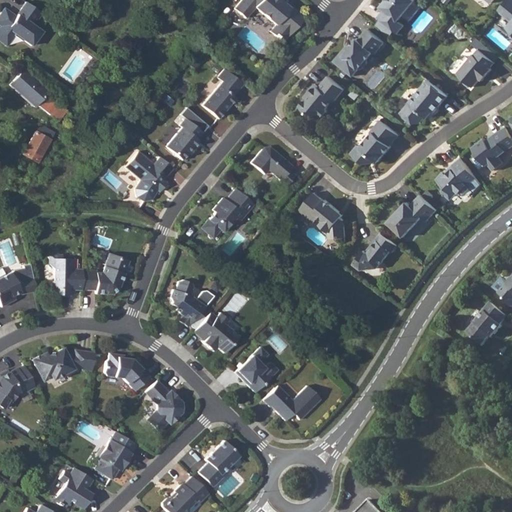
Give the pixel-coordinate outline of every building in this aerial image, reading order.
[(115,0),(99,24),(112,34),(136,0),(115,0)] [(240,0),(234,9),(245,18),(254,7),(275,25),(270,31),(282,42),(288,35),(302,19),(303,18),(303,17),(302,16),(302,15),(291,6),(289,8),(283,3),(285,1),(283,0),(240,0)] [(385,9),(378,17),(398,33),(405,25),(399,20),(415,0),(386,0),(381,6),(385,9)] [(511,0),(507,0),(499,10),(511,20),(511,22),(508,27),(511,31),(511,0)] [(40,13),(25,2),(14,16),(3,8),(0,12),(0,41),(5,45),(12,35),(20,41),(23,40),(30,45),(40,31),(29,24),(34,17),(36,19),(40,13)] [(411,18),(421,6),(416,2),(406,14),(411,18)] [(385,42),(369,28),(360,39),(358,38),(347,51),(343,51),(337,58),(346,65),(343,67),(353,76),(360,68),(363,68),(368,62),(367,59),(374,51),(376,53),(385,42)] [(491,67),(496,62),(480,48),(475,54),(474,53),(458,73),(465,79),(465,82),(470,86),(473,86),(474,86),(485,73),(487,75),(492,68),(491,67)] [(23,68),(9,84),(34,106),(36,104),(57,120),(61,116),(67,120),(71,115),(45,93),(47,90),(23,68)] [(242,84),(224,68),(216,77),(221,81),(201,105),(218,119),(235,98),(232,96),(242,84)] [(335,101),(345,89),(329,76),(320,87),(316,84),(308,92),(311,95),(309,98),(307,98),(300,106),(309,113),(310,111),(318,118),(320,116),(324,116),(328,110),(328,107),(334,100),(335,101)] [(449,95),(430,79),(401,113),(414,123),(421,123),(426,116),(427,117),(432,111),(434,112),(449,95)] [(202,132),(185,118),(178,125),(181,127),(165,146),(181,160),(188,152),(188,151),(191,147),(193,148),(199,141),(196,139),(202,132)] [(391,145),(400,135),(382,119),(372,131),(374,132),(362,147),(359,145),(352,153),(364,163),(370,162),(374,157),(378,162),(391,146),(391,145)] [(511,146),(511,133),(507,126),(494,135),(495,136),(488,141),(485,138),(473,147),(486,165),(489,163),(494,170),(504,163),(499,156),(506,150),(511,146)] [(49,139),(35,131),(34,131),(22,153),(37,162),(50,139),(49,139)] [(7,146),(4,153),(16,159),(20,152),(7,146)] [(263,147),(250,162),(264,174),(268,169),(280,179),(279,181),(285,186),(295,175),(288,170),(292,166),(268,147),(263,147)] [(163,179),(172,168),(159,157),(152,164),(137,151),(124,167),(139,179),(134,189),(136,197),(143,201),(151,199),(156,191),(157,190),(157,186),(159,184),(163,187),(166,182),(163,179)] [(478,178),(462,157),(454,164),(450,168),(451,170),(447,174),(444,171),(437,179),(446,187),(444,189),(444,192),(449,198),(453,198),(459,191),(463,195),(471,187),(469,185),(471,183),(478,178)] [(253,204),(234,188),(225,200),(222,197),(211,210),(214,211),(200,227),(212,237),(220,229),(222,231),(231,221),(235,224),(253,204)] [(315,192),(300,210),(314,222),(319,216),(324,221),(321,224),(329,232),(330,238),(346,236),(345,220),(342,217),(343,215),(340,213),(340,212),(326,199),(325,201),(315,192)] [(438,210),(422,194),(412,205),(408,201),(389,221),(404,236),(423,216),(427,221),(438,210)] [(15,196),(0,199),(0,203),(1,208),(17,205),(15,196)] [(399,245),(383,232),(371,246),(373,247),(369,251),(367,252),(365,250),(354,264),(362,270),(378,268),(392,251),(393,252),(399,245)] [(81,270),(81,269),(71,269),(71,258),(62,258),(62,254),(58,254),(58,248),(49,248),(49,263),(54,267),(53,280),(49,284),(49,290),(52,294),(68,294),(68,289),(81,290),(81,270)] [(96,270),(81,270),(81,290),(95,290),(95,293),(112,294),(118,289),(128,260),(108,253),(100,275),(96,275),(96,270)] [(35,291),(32,277),(21,279),(15,269),(0,277),(0,304),(1,306),(10,301),(9,297),(19,292),(20,294),(35,291)] [(187,326),(204,306),(192,295),(192,294),(190,293),(192,284),(190,281),(182,278),(178,280),(175,289),(173,288),(170,296),(173,302),(182,310),(180,313),(183,315),(179,319),(187,326)] [(507,285),(500,294),(506,299),(506,302),(511,307),(511,278),(508,281),(507,285)] [(508,316),(492,302),(477,318),(478,319),(467,332),(482,346),(494,333),(495,334),(502,326),(501,324),(508,316)] [(211,321),(205,317),(193,332),(203,340),(201,342),(209,349),(215,341),(218,343),(216,346),(224,352),(238,336),(224,324),(228,320),(219,312),(211,321)] [(259,346),(234,372),(243,381),(244,379),(248,383),(246,384),(254,392),(277,369),(269,362),(264,367),(258,362),(266,354),(259,346)] [(91,370),(93,353),(74,350),(73,355),(64,353),(62,348),(47,356),(45,353),(32,359),(42,380),(51,376),(52,379),(72,368),(70,365),(81,366),(81,369),(91,370)] [(134,390),(148,377),(141,369),(143,368),(135,360),(134,362),(131,358),(117,356),(117,354),(108,353),(107,359),(105,361),(103,372),(106,375),(121,377),(134,390)] [(34,386),(23,365),(16,369),(16,368),(8,372),(7,370),(0,372),(0,405),(3,408),(9,398),(11,399),(15,393),(18,392),(19,394),(27,390),(34,386)] [(278,384),(285,390),(290,384),(283,378),(278,384)] [(167,392),(156,380),(144,392),(155,404),(155,410),(146,419),(157,430),(167,422),(168,423),(180,412),(180,402),(174,396),(170,396),(170,392),(169,390),(167,392)] [(291,400),(276,385),(262,399),(269,407),(271,404),(277,409),(275,411),(284,420),(292,413),(298,419),(319,399),(306,385),(291,400)] [(135,444),(114,431),(109,440),(109,439),(105,446),(105,449),(94,468),(111,479),(120,464),(122,466),(130,453),(130,452),(135,444)] [(207,462),(197,471),(212,487),(222,476),(220,474),(239,456),(223,440),(215,448),(216,448),(212,452),(212,451),(204,459),(207,462)] [(91,478),(73,467),(69,474),(63,470),(58,478),(64,482),(53,500),(65,508),(69,500),(82,508),(89,497),(82,493),(91,478)] [(207,493),(191,476),(183,484),(181,483),(173,491),(175,493),(170,498),(170,497),(166,497),(161,503),(161,506),(166,511),(187,511),(188,507),(196,499),(199,501),(207,493)] [(382,511),(368,498),(354,511),(382,511)]
